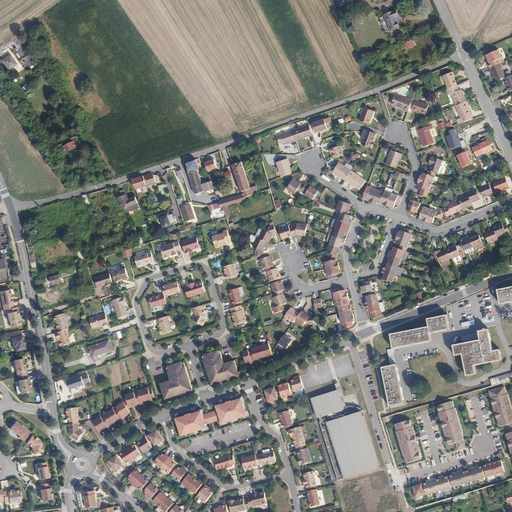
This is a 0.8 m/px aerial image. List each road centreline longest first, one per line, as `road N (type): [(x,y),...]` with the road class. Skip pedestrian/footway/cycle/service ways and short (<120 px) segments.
road 1 (unclassified): [(11,208),(229,144),(463,55)]
road 2 (residential): [(163,413),(175,448),(224,485),(285,474),(280,442),(259,420),(248,383)]
road 3 (residential): [(189,343),(224,326),(207,269),(198,263),(153,276),(135,302),(148,346),(162,352)]
road 4 (secondary): [(11,208),(52,408)]
road 5 (residential): [(364,332),(511,272)]
road 6 (residential): [(350,338),(400,483)]
road 7 (residential): [(511,202),(441,232),(399,219)]
